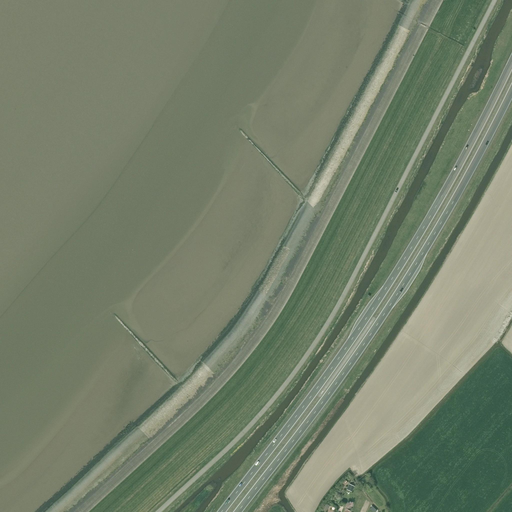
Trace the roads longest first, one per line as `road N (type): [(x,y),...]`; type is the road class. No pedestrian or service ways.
road 1 (unclassified): [(159,511),(245,431),(315,343),(495,0)]
road 2 (trunk): [(511,62),(448,185),(348,344),(221,511)]
road 3 (trunk): [(238,511),(425,251),(511,92)]
